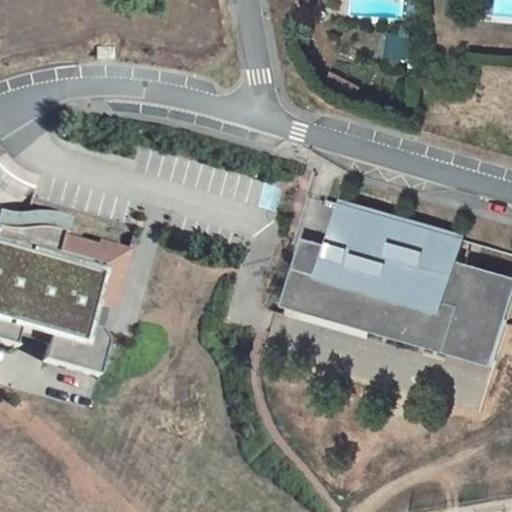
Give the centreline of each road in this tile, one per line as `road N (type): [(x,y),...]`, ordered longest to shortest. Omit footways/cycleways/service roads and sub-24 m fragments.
road 1 (unknown): [(16,101),(46,162),(69,176),(274,230)]
road 2 (residential): [(0,108),(84,86),(126,87),(265,116)]
road 3 (residential): [(265,116),(511,192)]
